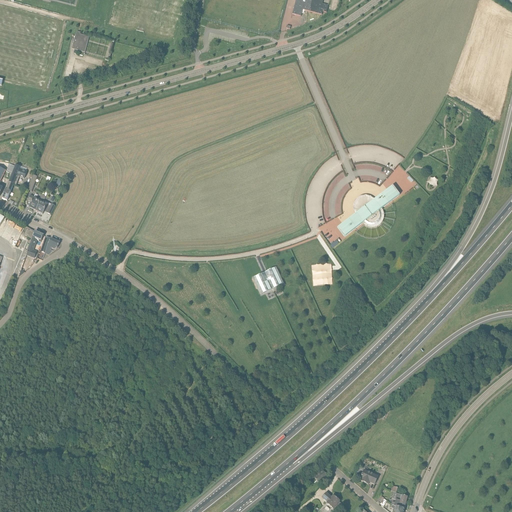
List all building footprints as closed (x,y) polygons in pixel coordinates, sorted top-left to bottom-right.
[(303,10),(316,13),(322,15),(323,12),(326,13),(328,6),(322,5),(323,0),(295,0),(292,14),(301,17),(303,10)] [(76,33),(71,49),(75,50),(78,51),(85,53),(89,37),(80,34),(80,32),(77,31),(76,33)] [(9,183),(13,185),(16,186),(19,179),(18,179),(19,177),(24,179),(27,172),(19,169),(20,168),(15,166),(9,183)] [(33,176),(27,190),(31,192),(37,177),(33,176)] [(7,201),(11,192),(13,185),(9,183),(6,190),(5,190),(2,199),(7,201)] [(375,227),(377,226),(379,225),(380,224),(381,222),(382,220),(383,219),(383,217),(383,215),(383,213),(382,211),(381,209),(400,197),(393,187),(374,201),(372,200),(370,198),(368,198),(365,197),(363,198),(361,199),(360,197),(357,199),(358,201),(357,202),(356,205),(355,207),(356,209),(356,212),(357,214),(339,228),(345,237),(363,223),(365,224),(366,225),(368,226),(370,227),(372,227),(374,227),(375,227)] [(29,208),(36,211),(44,196),(42,195),(40,199),(39,198),(38,201),(34,199),(35,198),(31,196),(28,201),(32,203),(29,208)] [(46,197),(44,196),(36,211),(43,214),(45,210),(46,211),(48,212),(47,213),(50,215),(55,206),(44,201),(46,197)] [(27,256),(31,257),(36,240),(38,241),(39,240),(41,241),(43,236),(35,232),(32,239),(27,256)] [(46,237),(42,252),(45,253),(49,244),(48,244),(50,239),(46,237)] [(45,253),(49,255),(54,251),(57,248),(59,243),(51,239),(49,244),(45,253)] [(284,285),(276,268),(254,278),(261,294),(284,285)] [(367,481),(374,484),(378,476),(364,470),(360,478),(362,479),(361,481),(366,483),(367,481)] [(319,484),(327,477),(322,471),(313,477),(319,484)] [(335,508),(337,509),(341,504),(339,502),(340,502),(333,496),(332,498),(326,493),(322,499),(324,500),(323,501),(326,503),(326,504),(333,510),(335,508)] [(391,505),(392,506),(395,507),(404,510),(407,497),(402,496),(399,495),(397,500),(395,500),(394,503),(392,503),(391,505)]
